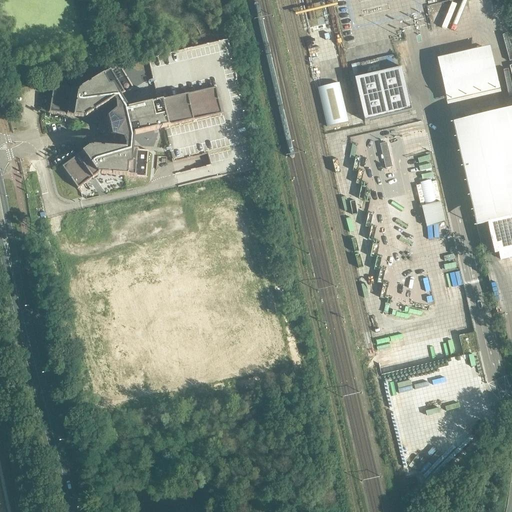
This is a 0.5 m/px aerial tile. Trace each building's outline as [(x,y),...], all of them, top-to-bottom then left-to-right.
[(149,60),(158,102),(215,89),(221,115),(165,127),(175,169),(177,180),(179,188),(257,171),(228,43),(149,60)] [(77,190),(99,174),(147,178),(147,177),(146,177),(149,152),(149,151),(134,150),(135,135),(165,127),(221,115),(215,89),(158,102),(129,109),(121,96),(135,88),(134,87),(133,88),(121,66),(121,65),(80,90),(53,86),(53,87),(54,87),(50,111),(49,111),(48,112),(85,118),(115,100),(117,103),(117,110),(104,121),(106,128),(107,135),(124,139),(126,145),(126,149),(92,146),(61,168),(62,169),(63,168),(78,188),(77,189),(77,190)] [(402,68),(355,79),(364,121),(412,110),(402,68)] [(346,87),(325,92),(334,131),(355,126),(346,87)] [(505,157),(511,155),(511,125),(498,128),(505,157)] [(387,143),(380,144),(386,169),(393,167),(387,143)] [(436,181),(416,186),(421,208),(422,208),(426,227),(445,223),(436,181)] [(505,314),(511,312),(511,201),(473,210),(496,310),(498,316),(505,314)]
